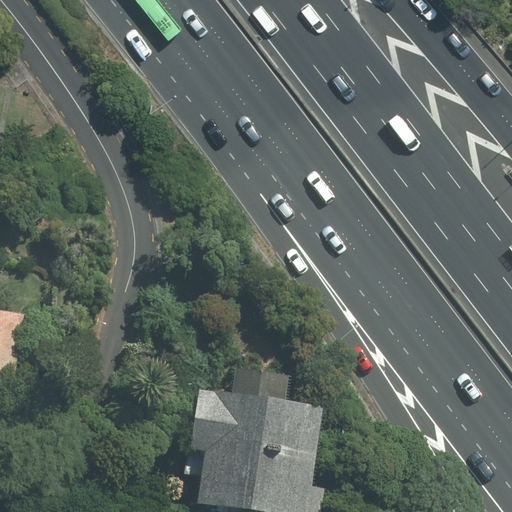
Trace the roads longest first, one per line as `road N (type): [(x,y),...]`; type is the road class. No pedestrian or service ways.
road 1 (motorway): [(455,511),(346,332),(253,201),(183,0)]
road 2 (residential): [(0,1),(53,68),(109,162),(130,217),(130,290),(80,511)]
road 3 (motorway): [(511,419),(191,0)]
road 4 (motorway): [(264,0),(511,321)]
road 5 (motorway): [(402,0),(511,123)]
